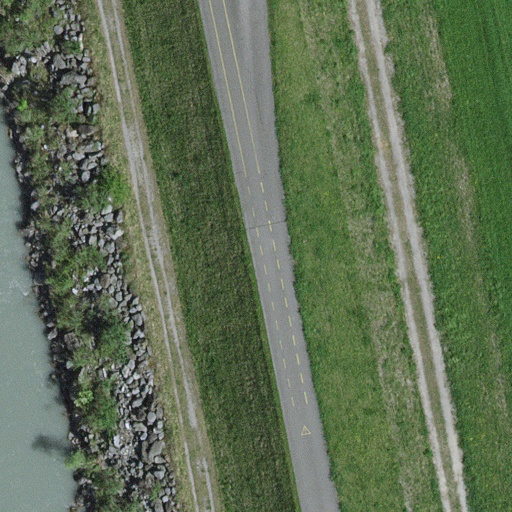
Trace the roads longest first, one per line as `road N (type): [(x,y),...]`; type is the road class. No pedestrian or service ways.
road 1 (track): [(102,0),(204,511)]
road 2 (track): [(429,0),(511,402)]
road 3 (track): [(260,211),(250,0)]
